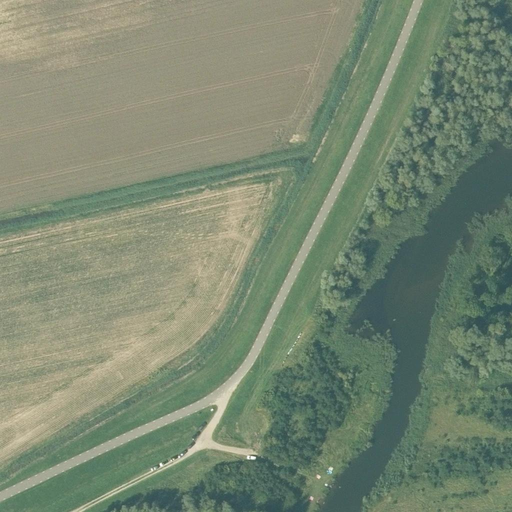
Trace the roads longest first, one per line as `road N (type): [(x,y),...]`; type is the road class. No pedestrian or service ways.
road 1 (unclassified): [(0,497),(207,400),(241,371),(352,154),(415,0)]
road 2 (track): [(75,511),(202,443),(225,388)]
